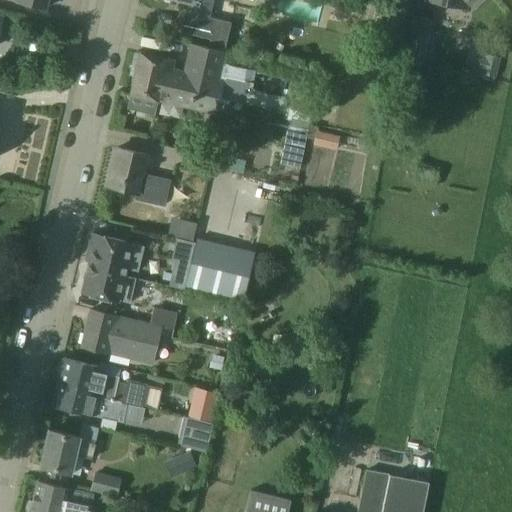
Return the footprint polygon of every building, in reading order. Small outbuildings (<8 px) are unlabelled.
[(15,0),(16,1),(46,9),(48,0),(15,0)] [(181,0),(190,2),(187,13),(184,13),(180,32),(211,40),(215,20),(206,18),(210,0),(181,0)] [(412,0),(392,0),(384,39),(403,43),(412,0)] [(429,0),(429,2),(467,9),(468,0),(469,0),(473,4),(477,0),(429,0)] [(432,20),(412,15),(405,47),(408,47),(404,63),(420,66),(423,51),(425,51),(432,20)] [(318,73),(224,51),(209,47),(209,48),(189,44),(183,71),(172,68),(174,59),(139,51),(130,95),(158,101),(158,100),(215,114),(219,96),(256,105),(260,90),(252,88),(255,72),(291,80),(282,116),(306,122),(318,73)] [(499,58),(486,55),(482,73),(495,76),(499,58)] [(316,132),(318,127),(309,125),(306,138),(315,140),(316,132)] [(313,146),(333,151),(337,137),(316,132),(313,146)] [(356,149),(366,152),(368,142),(358,140),(356,149)] [(207,159),(214,161),(218,146),(210,144),(207,159)] [(170,181),(156,178),(142,174),(147,155),(118,148),(108,187),(136,194),(136,196),(137,198),(146,200),(147,202),(164,206),(165,199),(168,200),(171,188),(168,187),(170,181)] [(417,164),(414,179),(436,183),(438,168),(417,164)] [(93,234),(87,259),(91,260),(108,265),(106,272),(123,276),(125,268),(137,271),(141,254),(143,246),(131,243),(128,242),(123,235),(116,240),(93,234)] [(174,262),(189,266),(190,263),(195,242),(192,242),(176,238),(171,261),(174,262)] [(235,248),(225,288),(245,293),(255,253),(235,248)] [(91,260),(83,292),(117,301),(118,300),(129,302),(133,285),(135,278),(123,276),(106,272),(108,265),(91,260)] [(153,308),(149,325),(161,328),(173,331),(177,313),(153,308)] [(161,328),(149,325),(118,317),(119,316),(90,309),(81,347),(110,354),(110,353),(152,364),(161,328)] [(212,354),(209,367),(221,370),(224,357),(212,354)] [(64,358),(58,381),(95,390),(94,397),(127,404),(142,408),(147,385),(126,380),(125,384),(118,382),(119,377),(98,372),(99,367),(65,359),(66,359),(64,358)] [(127,404),(94,397),(95,390),(58,381),(52,406),(123,422),(127,404)] [(79,438),(49,430),(41,466),(70,474),(75,455),(92,459),(95,443),(79,439),(79,438)] [(182,435),(179,444),(206,450),(209,441),(207,441),(182,435)] [(196,467),(189,451),(176,457),(183,473),(196,467)] [(311,470),(308,481),(317,483),(319,473),(311,470)] [(420,511),(426,482),(366,470),(357,511),(420,511)] [(120,479),(94,473),(90,491),(116,497),(120,479)] [(96,511),(97,510),(91,508),(94,495),(37,482),(32,502),(29,501),(27,503),(25,509),(26,511),(96,511)] [(286,511),(289,500),(250,490),(244,511),(286,511)]
